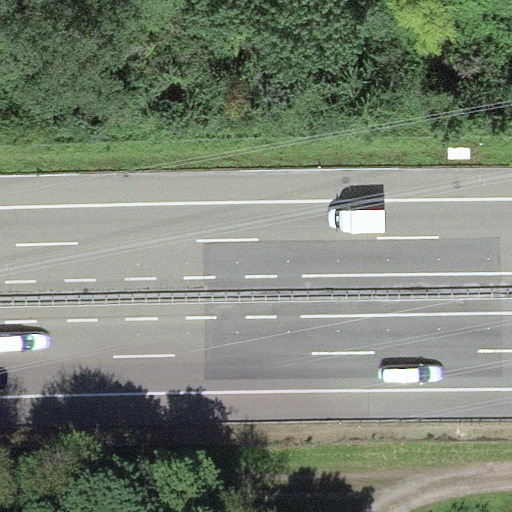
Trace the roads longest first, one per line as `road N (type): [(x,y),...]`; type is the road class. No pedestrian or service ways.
road 1 (motorway): [(0,360),(511,350)]
road 2 (motorway): [(511,237),(0,246)]
road 3 (track): [(427,485),(0,498)]
road 4 (track): [(395,511),(427,485),(511,477)]
